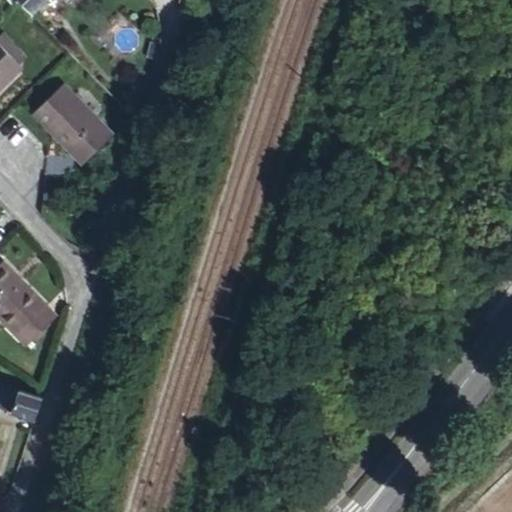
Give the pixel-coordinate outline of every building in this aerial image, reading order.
[(18,0),(31,15),(46,0),(18,0)] [(0,87),(21,68),(0,46),(0,87)] [(108,139),(60,87),(29,116),(77,168),(108,139)] [(0,327),(7,335),(38,308),(0,266),(0,327)] [(38,308),(7,335),(23,352),(54,324),(38,308)] [(36,424),(43,402),(0,388),(0,408),(14,414),(13,416),(36,424)]
